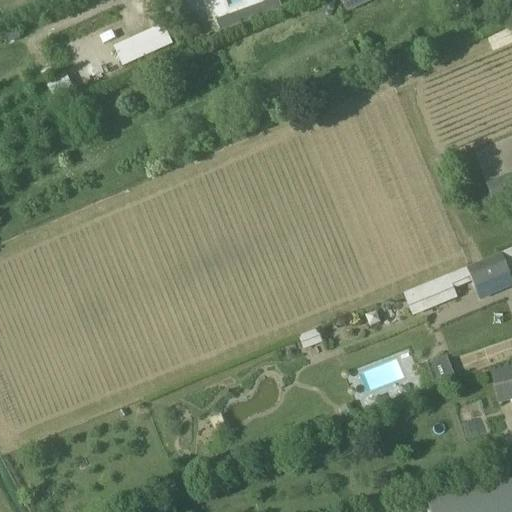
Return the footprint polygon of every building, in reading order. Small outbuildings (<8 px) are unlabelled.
[(277,0),(262,5),(266,17),(282,12),(277,0)] [(339,0),(347,16),(380,0),(339,0)] [(137,61),(172,46),(163,26),(128,41),(137,61)] [(511,175),(485,186),(494,209),(511,201),(511,175)] [(511,287),(500,257),(466,270),(479,303),(511,290),(511,287)] [(461,306),(450,278),(413,293),(424,321),(461,306)] [(446,359),(428,366),(436,388),(454,381),(446,359)] [(511,368),(490,374),(498,408),(511,405),(511,368)] [(511,511),(511,484),(427,507),(428,511),(511,511)]
